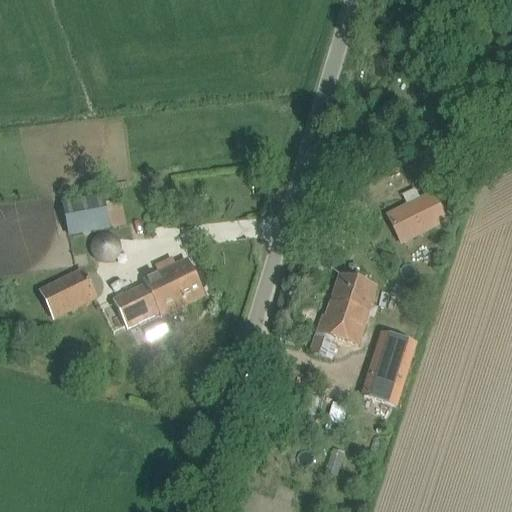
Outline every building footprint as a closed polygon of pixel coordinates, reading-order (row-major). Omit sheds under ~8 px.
[(431,191),(385,214),(399,242),(445,219),(431,191)] [(62,205),(68,238),(110,230),(104,197),(62,205)] [(112,337),(128,329),(144,321),(144,322),(177,306),(178,310),(204,297),(187,263),(144,284),(145,287),(113,303),(114,304),(99,311),(112,337)] [(39,294),(53,322),(97,301),(83,273),(39,294)] [(358,347),(363,330),(377,288),(341,277),(327,318),(322,317),(310,354),(332,361),(338,340),(358,347)] [(384,335),(364,398),(395,408),(415,344),(384,335)]
